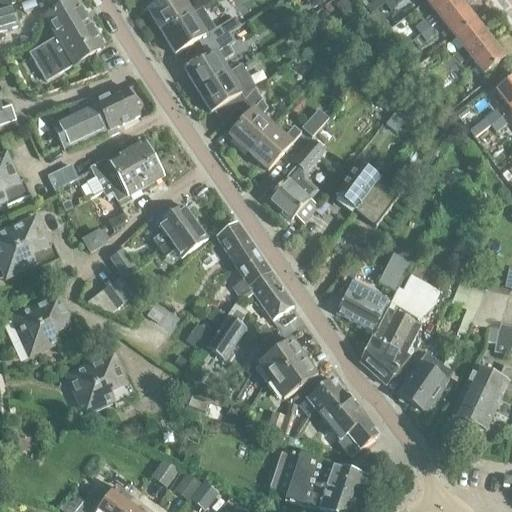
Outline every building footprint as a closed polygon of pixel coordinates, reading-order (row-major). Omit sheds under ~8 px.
[(0,0),(0,9),(16,4),(14,0),(0,0)] [(162,36),(193,17),(185,4),(190,0),(170,0),(148,14),(162,36)] [(345,21),(356,12),(346,0),(335,9),(345,21)] [(398,8),(408,0),(407,0),(393,0),(393,1),(398,8)] [(441,22),(462,5),(457,0),(431,0),(426,4),(441,22)] [(47,84),(105,49),(76,1),(45,20),(57,40),(29,56),(47,84)] [(455,40),(476,24),(462,5),(441,22),(455,40)] [(0,33),(18,28),(12,10),(0,13),(0,33)] [(216,32),(202,11),(193,17),(162,36),(176,57),(199,43),(204,51),(225,39),(220,30),(216,32)] [(375,26),(377,24),(384,19),(378,11),(371,16),(369,18),(375,26)] [(363,27),(357,20),(351,25),(357,33),(363,27)] [(426,23),(416,31),(421,38),(432,30),(426,23)] [(460,67),(469,59),(469,58),(490,42),(476,24),(455,40),(464,52),(444,67),(449,74),(459,66),(460,67)] [(407,50),(405,51),(408,55),(416,49),(418,52),(437,37),(432,30),(421,38),(419,40),(408,48),(407,50)] [(199,95),(229,76),(222,65),(234,58),(228,49),(235,45),(229,36),(225,39),(204,51),(210,60),(186,74),(199,95)] [(484,77),(505,61),(490,42),(469,58),(469,59),(484,77)] [(418,68),(433,86),(449,74),(444,67),(442,65),(429,76),(424,69),(437,59),(435,55),(418,68)] [(455,81),(465,74),(460,67),(459,66),(449,74),(455,81)] [(239,111),(256,91),(242,68),(229,76),(199,95),(212,116),(234,102),(239,110),(239,111)] [(511,81),(496,94),(511,113),(511,111),(511,81)] [(97,105),(96,106),(96,107),(109,133),(110,134),(115,131),(117,131),(140,119),(126,91),(97,105)] [(249,157),(273,131),(261,120),(269,112),(256,91),(239,111),(248,119),(230,139),(249,157)] [(72,119),(53,128),(64,149),(66,154),(91,142),(106,134),(109,133),(96,107),(96,106),(97,105),(94,98),(67,107),(72,119)] [(3,111),(0,102),(0,129),(17,124),(12,108),(3,111)] [(398,134),(409,120),(398,112),(387,127),(398,134)] [(312,142),(329,124),(319,114),(302,133),(312,142)] [(496,114),(486,122),(492,128),(502,120),(496,114)] [(497,135),(507,127),(502,120),(492,128),(497,135)] [(490,128),(484,121),(469,133),(475,140),(490,128)] [(498,138),(490,128),(475,140),(483,150),(498,138)] [(109,133),(106,134),(109,140),(119,134),(117,131),(115,131),(110,134),(109,133)] [(284,142),(273,131),(249,157),(268,174),(302,138),(294,131),(284,142)] [(439,162),(457,140),(448,132),(430,155),(439,162)] [(324,155),(311,143),(293,164),(306,175),(324,155)] [(155,165),(152,159),(144,145),(110,164),(106,162),(91,171),(96,181),(86,186),(93,201),(102,196),(104,195),(101,191),(113,185),(116,190),(121,187),(119,185),(155,165)] [(19,185),(6,156),(0,158),(0,205),(4,203),(7,209),(30,199),(23,183),(19,185)] [(116,207),(164,180),(155,165),(119,185),(121,187),(116,190),(113,185),(101,191),(104,195),(102,196),(107,205),(113,201),(116,207)] [(388,173),(378,166),(372,175),(381,182),(388,173)] [(480,171),(479,168),(468,166),(466,182),(477,184),(480,171)] [(55,193),(77,182),(70,169),(48,180),(55,193)] [(356,215),(379,185),(359,169),(336,199),(356,215)] [(413,178),(405,172),(401,177),(400,176),(388,192),(379,185),(356,215),(375,230),(411,184),(409,183),(413,178)] [(291,225),(310,202),(294,188),(297,185),(290,178),(268,204),(283,217),(281,220),(286,224),(288,222),(291,225)] [(475,222),(480,192),(463,189),(458,219),(475,222)] [(65,214),(73,210),(69,203),(62,206),(65,214)] [(321,218),(330,208),(325,204),(316,214),(321,218)] [(161,252),(196,226),(184,210),(158,229),(164,236),(154,243),(161,252)] [(113,232),(128,224),(124,216),(108,224),(113,232)] [(49,249),(35,220),(5,234),(6,236),(0,239),(0,264),(7,279),(32,268),(35,273),(59,262),(52,248),(49,249)] [(181,261),(208,242),(196,226),(161,252),(166,259),(175,253),(181,261)] [(237,227),(216,242),(231,262),(251,248),(237,227)] [(89,256),(107,247),(99,232),(81,242),(89,256)] [(251,248),(231,262),(235,269),(239,274),(244,282),(245,282),(234,290),(237,295),(241,300),(244,298),(246,297),(251,293),(250,291),(270,276),(265,268),(259,260),(256,255),(251,248)] [(394,296),(414,257),(405,252),(394,253),(376,287),(394,296)] [(120,254),(110,261),(122,277),(132,270),(120,254)] [(440,296),(425,288),(430,279),(416,272),(402,294),(398,292),(390,306),(419,323),(433,310),(440,296)] [(246,297),(244,298),(247,301),(253,296),(254,296),(257,302),(254,304),(257,308),(260,306),(271,321),(272,324),(276,321),(293,309),(279,288),(270,276),(250,291),(251,293),(246,297)] [(118,312),(135,299),(122,281),(105,294),(118,312)] [(475,318),(481,307),(486,295),(460,285),(451,308),(467,314),(458,335),(466,338),(471,328),(475,318)] [(371,336),(379,321),(387,305),(352,287),(336,318),(371,336)] [(109,317),(118,312),(105,294),(86,306),(109,317)] [(505,312),(508,300),(486,295),(481,307),(505,312)] [(72,327),(58,298),(39,307),(40,310),(14,322),(30,358),(57,345),(61,355),(83,343),(75,325),(72,327)] [(502,323),(502,321),(505,312),(481,307),(475,318),(488,321),(502,323)] [(225,364),(245,332),(239,328),(246,316),(234,308),(206,351),(225,364)] [(225,317),(215,310),(207,321),(218,328),(225,317)] [(409,352),(421,330),(414,327),(415,326),(387,312),(372,342),(359,366),(384,388),(408,360),(412,353),(409,352)] [(485,331),(488,321),(475,318),(471,328),(485,331)] [(511,358),(511,330),(500,328),(502,323),(488,321),(485,331),(488,332),(488,337),(497,339),(494,355),(511,358)] [(201,353),(212,336),(199,327),(187,344),(201,353)] [(274,338),(267,327),(260,332),(267,343),(274,338)] [(272,384),(305,361),(292,343),(259,367),(272,384)] [(127,385),(113,356),(84,370),(85,373),(70,380),(87,416),(112,404),(115,410),(135,400),(128,385),(127,385)] [(424,417),(453,376),(425,357),(396,398),(424,417)] [(184,374),(190,366),(180,358),(174,366),(184,374)] [(284,401),(317,378),(305,361),(272,384),(284,401)] [(474,370),(466,386),(483,394),(501,402),(511,377),(511,371),(504,368),(498,381),(491,378),(474,370)] [(332,381),(307,401),(326,424),(353,403),(348,396),(344,396),(332,381)] [(466,386),(451,420),(468,428),(483,394),(466,386)] [(483,394),(468,428),(485,436),(501,402),(483,394)] [(208,407),(191,401),(188,409),(204,416),(208,407)] [(353,403),(326,424),(340,441),(337,444),(350,460),(361,451),(374,441),(375,435),(360,417),(358,414),(358,409),(354,404),(353,403)] [(296,415),(286,412),(280,431),(278,437),(287,440),(296,415)] [(266,427),(262,438),(276,442),(278,437),(280,431),(266,427)] [(333,473),(300,462),(301,459),(285,453),(272,490),(287,495),(285,502),(313,511),(355,511),(365,483),(333,472),(333,473)] [(174,493),(188,503),(201,486),(187,476),(174,493)] [(509,486),(511,479),(504,478),(502,485),(509,486)] [(203,511),(205,511),(218,496),(204,485),(190,502),(203,511)] [(128,511),(133,505),(116,492),(100,511),(93,511),(75,499),(69,508),(64,504),(59,511),(60,511),(128,511)]
